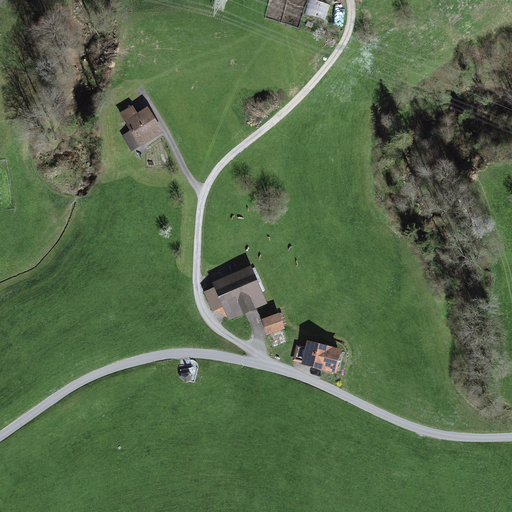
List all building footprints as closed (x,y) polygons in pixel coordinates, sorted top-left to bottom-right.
[(325,20),(330,5),(315,0),(309,0),(305,14),(325,20)] [(134,112),(121,120),(141,154),(163,141),(148,114),(139,120),(134,112)] [(216,294),(207,297),(215,317),(225,313),(229,323),(268,307),(254,272),(214,289),(216,294)] [(281,319),(263,325),(269,342),(287,336),(281,319)] [(303,373),(337,380),(342,357),(308,349),(303,373)] [(183,375),(181,382),(186,387),(192,382),(190,375),(183,375)]
